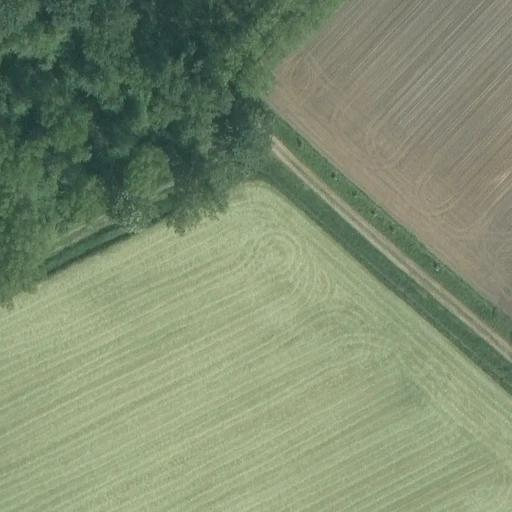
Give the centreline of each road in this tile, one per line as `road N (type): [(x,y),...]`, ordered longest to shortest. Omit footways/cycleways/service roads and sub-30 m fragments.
road 1 (track): [(511,352),(208,88)]
road 2 (track): [(0,277),(271,142)]
road 3 (track): [(208,88),(107,0)]
road 4 (track): [(208,88),(292,0)]
